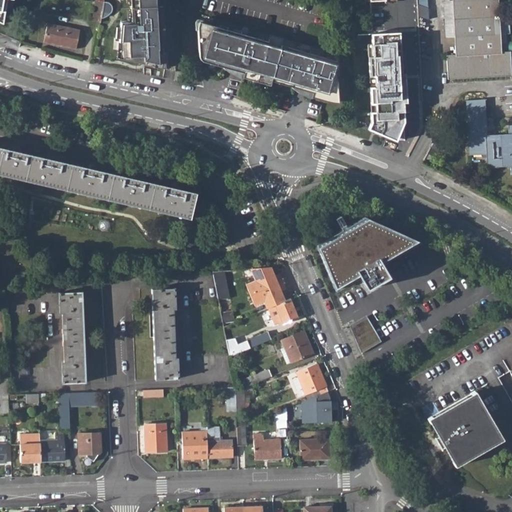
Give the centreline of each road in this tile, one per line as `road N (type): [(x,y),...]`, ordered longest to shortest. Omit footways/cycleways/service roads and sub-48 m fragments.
road 1 (residential): [(290,244),(264,251),(245,244),(217,182),(0,121)]
road 2 (secondary): [(269,129),(0,56)]
road 3 (secondary): [(0,71),(190,123),(262,152)]
road 4 (residential): [(125,488),(349,479),(364,466)]
road 5 (residential): [(364,466),(363,432),(290,244)]
road 6 (secondary): [(300,160),(386,186),(511,254)]
road 7 (secondary): [(511,238),(397,177),(304,140)]
road 8 (residential): [(125,488),(117,284)]
road 9 (residential): [(0,492),(125,488)]
